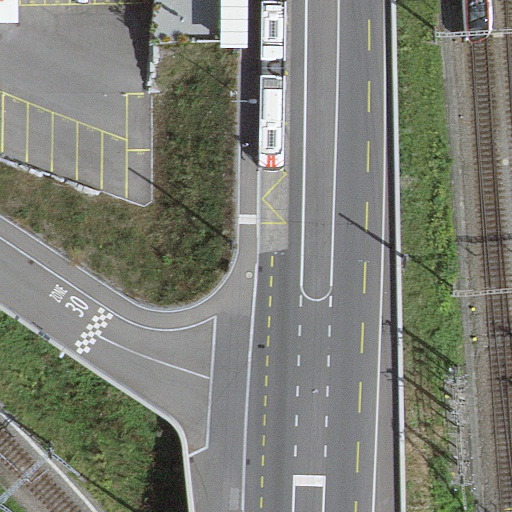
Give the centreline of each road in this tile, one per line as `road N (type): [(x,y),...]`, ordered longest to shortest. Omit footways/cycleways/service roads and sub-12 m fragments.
road 1 (primary): [(313,396),(326,0)]
road 2 (residential): [(313,396),(208,379),(97,335),(0,273)]
